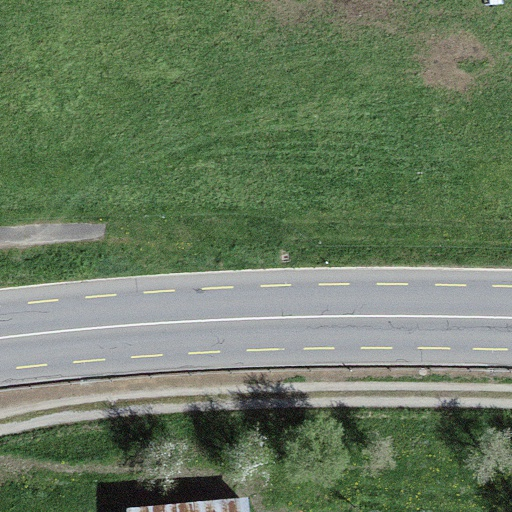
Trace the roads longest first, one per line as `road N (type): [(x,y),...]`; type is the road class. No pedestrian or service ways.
road 1 (primary): [(0,339),(189,323),(511,320)]
road 2 (track): [(0,240),(298,236),(511,244)]
road 3 (unclassified): [(293,399),(0,443)]
road 4 (track): [(511,403),(293,399)]
